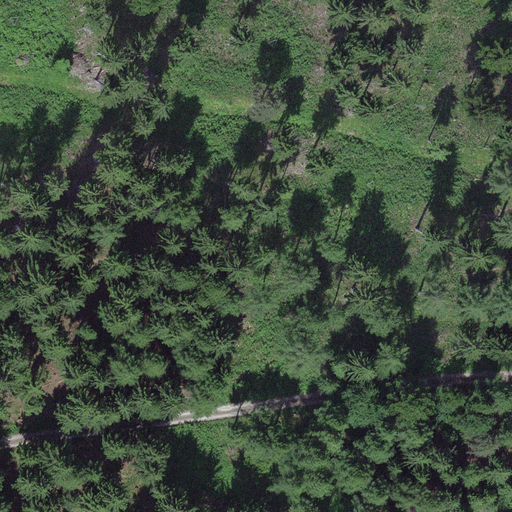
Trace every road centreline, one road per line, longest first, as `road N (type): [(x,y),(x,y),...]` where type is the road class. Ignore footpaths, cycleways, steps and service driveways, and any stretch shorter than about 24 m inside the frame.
road 1 (track): [(0,445),(511,377)]
road 2 (track): [(0,80),(51,83),(118,102)]
